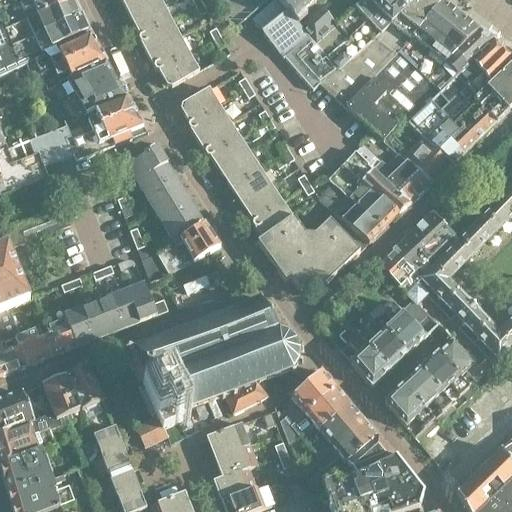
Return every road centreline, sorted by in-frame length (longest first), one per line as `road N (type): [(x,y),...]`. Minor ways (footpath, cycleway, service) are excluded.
road 1 (residential): [(302,321),(511,120)]
road 2 (residential): [(302,321),(267,284),(157,115)]
road 3 (residential): [(157,115),(259,48),(336,144)]
road 4 (residential): [(185,441),(273,404),(324,353)]
road 5 (residential): [(185,441),(136,458),(91,353)]
road 6 (residential): [(157,115),(94,0)]
road 7 (residential): [(370,412),(446,511)]
